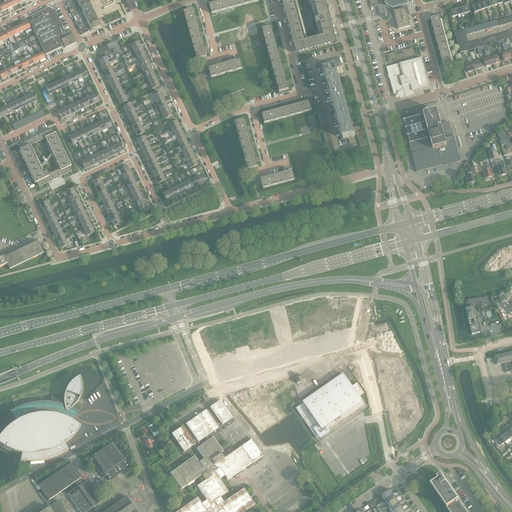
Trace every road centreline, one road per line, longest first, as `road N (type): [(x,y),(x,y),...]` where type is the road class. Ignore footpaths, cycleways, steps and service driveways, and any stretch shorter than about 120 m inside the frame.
road 1 (primary): [(400,225),(166,288)]
road 2 (primary): [(174,305),(405,243)]
road 3 (unclassified): [(1,490),(198,386)]
road 4 (primary): [(0,353),(168,306)]
road 5 (primary): [(166,288),(0,333)]
road 6 (unclassified): [(231,211),(390,168)]
road 7 (residential): [(108,105),(59,129),(52,116),(0,140)]
road 8 (residential): [(112,244),(83,180),(131,154)]
road 9 (residential): [(192,131),(139,19)]
